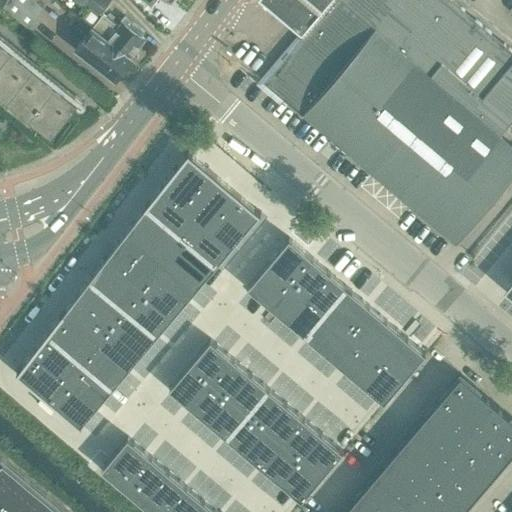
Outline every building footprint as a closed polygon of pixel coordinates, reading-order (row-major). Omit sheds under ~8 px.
[(44,6),(36,0),(6,0),(3,5),(32,30),(40,19),(36,16),(44,6)] [(107,0),(83,0),(99,12),(107,0)] [(333,0),(263,0),(304,35),(333,0)] [(511,118),(511,49),(453,0),(333,0),(304,35),(265,81),(304,113),(455,241),(511,173),(511,143),(500,133),(511,118)] [(144,30),(124,15),(120,21),(121,21),(118,25),(103,12),(94,23),(87,18),(84,18),(131,57),(145,38),(141,35),(144,30)] [(131,57),(84,18),(82,18),(75,28),(75,33),(82,38),(75,47),(115,78),(131,57)] [(0,33),(0,91),(51,133),(80,99),(0,33)] [(185,203),(213,169),(188,148),(161,182),(185,203)] [(208,223),(237,190),(213,169),(185,203),(201,217),(208,223)] [(201,217),(185,203),(161,182),(147,201),(186,235),(201,217)] [(232,244),(261,210),(237,190),(208,223),(232,244)] [(186,235),(147,201),(133,219),(171,252),(186,235)] [(232,244),(208,223),(201,217),(186,235),(217,261),(232,244)] [(171,252),(133,219),(119,237),(156,269),(171,252)] [(217,261),(186,235),(171,252),(202,279),(217,261)] [(156,269),(119,237),(104,255),(141,287),(156,269)] [(296,282),(316,258),(294,239),(273,263),(296,282)] [(202,279),(171,252),(156,269),(187,296),(202,279)] [(141,287),(104,255),(90,274),(126,304),(141,287)] [(313,297),(334,273),(316,258),(296,282),(313,297)] [(275,307),(296,282),(273,263),(253,288),(275,307)] [(187,296),(156,269),(141,287),(172,314),(187,296)] [(330,312),(351,288),(334,273),(313,297),(330,312)] [(126,304),(90,274),(76,292),(111,322),(126,304)] [(292,322),(313,297),(296,282),(275,307),(292,322)] [(172,314),(141,287),(126,304),(157,331),(172,314)] [(348,327),(369,303),(351,288),(330,312),(348,327)] [(111,322),(76,292),(62,310),(96,339),(111,322)] [(310,337),(330,312),(313,297),(292,322),(310,337)] [(365,342),(386,318),(369,303),(348,327),(365,342)] [(157,331),(126,304),(111,322),(142,349),(157,331)] [(96,339),(62,310),(48,328),(81,357),(96,339)] [(327,351),(348,327),(330,312),(310,337),(327,351)] [(383,357),(404,333),(386,318),(365,342),(383,357)] [(142,349),(111,322),(96,339),(127,366),(142,349)] [(344,366),(365,342),(348,327),(327,351),(344,366)] [(81,357),(48,328),(34,346),(66,374),(81,357)] [(426,352),(404,333),(383,357),(405,376),(426,352)] [(212,379),(233,355),(211,336),(190,360),(212,379)] [(127,366),(96,339),(81,357),(112,383),(127,366)] [(362,381),(383,357),(365,342),(344,366),(362,381)] [(66,374),(34,346),(17,368),(48,395),(66,374)] [(230,394),(250,370),(233,355),(212,379),(230,394)] [(112,383),(81,357),(66,374),(97,401),(112,383)] [(384,400),(405,376),(383,357),(362,381),(384,400)] [(191,404),(212,379),(190,360),(169,385),(191,404)] [(247,409),(268,385),(250,370),(230,394),(247,409)] [(495,402),(461,373),(436,401),(471,431),(495,402)] [(97,401),(66,374),(48,395),(79,422),(97,401)] [(209,419),(230,394),(212,379),(191,404),(209,419)] [(264,424),(285,400),(268,385),(247,409),(264,424)] [(226,434),(247,409),(230,394),(209,419),(226,434)] [(282,439),(303,415),(285,400),(264,424),(282,439)] [(471,431),(436,401),(422,418),(457,447),(471,431)] [(511,452),(511,416),(495,402),(471,431),(505,460),(511,452)] [(244,449),(264,424),(247,409),(226,434),(244,449)] [(299,454),(320,430),(303,415),(282,439),(299,454)] [(457,447),(422,418),(408,435),(442,464),(457,447)] [(261,464),(282,439),(264,424),(244,449),(261,464)] [(342,449),(320,430),(299,454),(321,473),(342,449)] [(505,460),(471,431),(457,447),(491,477),(505,460)] [(123,483),(150,452),(128,433),(101,464),(123,483)] [(442,464),(408,435),(394,452),(428,481),(442,464)] [(279,479),(299,454),(282,439),(261,464),(279,479)] [(491,477),(457,447),(442,464),(477,493),(491,477)] [(140,498),(167,467),(150,452),(123,483),(140,498)] [(428,481),(394,452),(379,468),(414,498),(428,481)] [(0,507),(26,476),(0,454),(0,507)] [(301,497),(321,473),(299,454),(279,479),(301,497)] [(477,493),(442,464),(428,481),(463,510),(477,493)] [(156,511),(158,511),(185,482),(167,467),(140,498),(156,511)] [(401,511),(414,498),(379,468),(365,485),(396,511),(401,511)] [(0,511),(33,511),(48,495),(26,476),(0,507),(0,511)] [(461,511),(463,510),(428,481),(414,498),(430,511),(461,511)] [(189,511),(202,497),(185,482),(158,511),(189,511)] [(396,511),(365,485),(351,502),(362,511),(396,511)] [(69,511),(48,495),(33,511),(69,511)] [(219,511),(202,497),(189,511),(219,511)] [(430,511),(414,498),(401,511),(430,511)] [(362,511),(351,502),(342,511),(362,511)]
